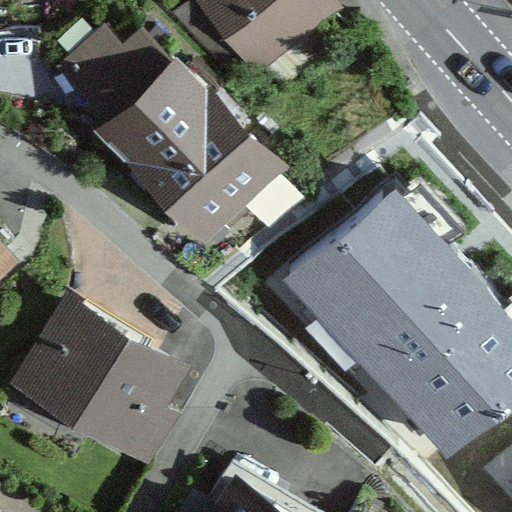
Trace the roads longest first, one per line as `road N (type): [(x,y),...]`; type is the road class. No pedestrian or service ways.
road 1 (residential): [(385,458),(97,212),(0,141)]
road 2 (trunk): [(229,511),(511,139)]
road 3 (tertiary): [(418,0),(511,100)]
